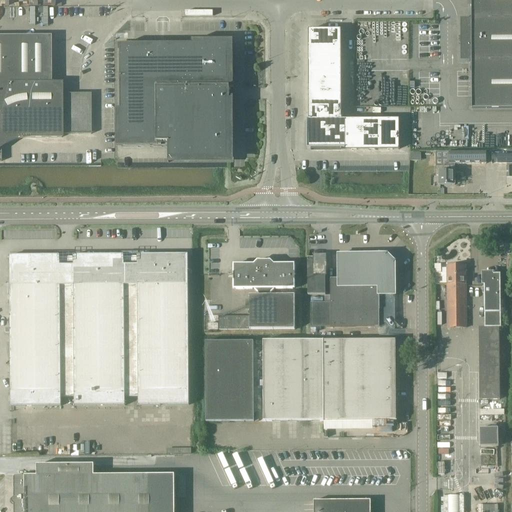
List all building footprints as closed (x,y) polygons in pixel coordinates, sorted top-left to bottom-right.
[(511,0),(471,0),(472,20),(461,20),(461,62),(472,62),(472,109),(511,109),(511,0)] [(341,31),(311,31),(311,48),(341,47),(341,31)] [(51,36),(0,36),(0,161),(2,161),(2,147),(6,144),(12,142),(21,139),(26,138),(62,137),(62,134),(91,134),(91,93),(62,94),(61,89),(51,89),(51,36)] [(230,160),(230,44),(121,45),(121,143),(169,143),(169,165),(170,165),(170,161),(230,160)] [(341,47),(311,48),(311,66),(341,66),(341,47)] [(341,66),(311,66),(311,84),(341,83),(341,66)] [(341,83),(311,84),(311,102),(341,101),(341,83)] [(341,101),(311,102),(311,120),(307,120),(307,150),(341,149),(341,121),(341,101)] [(341,149),(363,149),(363,121),(341,121),(341,149)] [(363,149),(381,149),(381,121),(363,121),(363,149)] [(381,149),(399,149),(399,121),(381,121),(381,149)] [(480,152),(450,152),(450,164),(480,164),(480,152)] [(511,155),(498,156),(498,164),(507,164),(511,163),(511,155)] [(455,185),(455,171),(450,171),(450,166),(436,166),(436,176),(440,176),(439,185),(455,185)] [(60,255),(10,256),(11,406),(61,406),(61,397),(75,397),(75,406),(126,405),(126,397),(139,397),(139,405),(189,405),(188,254),(138,255),(138,261),(124,261),(124,255),(74,255),(74,262),(60,262),(60,255)] [(396,295),(395,264),(395,263),(396,262),(388,254),(387,254),(339,255),(339,279),(331,279),(331,304),(312,304),(312,327),(331,327),(380,327),(380,295),(396,295)] [(327,267),(327,261),(327,255),(314,255),(314,260),(308,260),(308,295),(326,295),(326,275),(327,275),(327,267)] [(268,290),(271,293),(276,289),(293,289),(295,287),(295,267),(293,264),(275,264),(271,261),(268,261),(265,265),(237,265),(234,267),(234,288),(236,290),(255,290),(258,293),(262,290),(268,290)] [(466,328),(466,266),(448,266),(448,328),(466,328)] [(480,400),(500,399),(499,328),(501,328),(500,275),(484,275),(485,327),(479,328),(480,400)] [(250,318),(220,318),(220,331),(250,331),(250,330),(295,330),(295,295),(250,296),(250,318)] [(324,421),(324,341),(264,342),(265,422),(324,421)] [(397,421),(396,341),(324,341),(324,421),(397,421)] [(206,422),(230,422),(254,421),(254,342),(206,342),(206,422)] [(498,447),(498,428),(480,429),(480,447),(498,447)] [(175,511),(175,475),(94,476),(94,465),(37,466),(37,477),(16,477),(15,478),(14,511),(175,511)] [(463,511),(464,496),(444,496),(443,511),(463,511)] [(314,511),(371,511),(371,501),(315,501),(314,511)]
